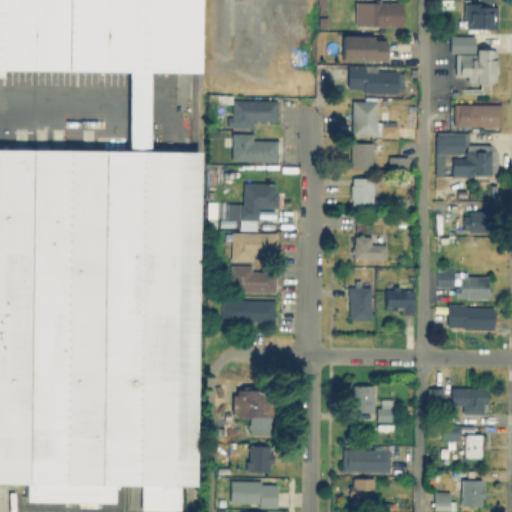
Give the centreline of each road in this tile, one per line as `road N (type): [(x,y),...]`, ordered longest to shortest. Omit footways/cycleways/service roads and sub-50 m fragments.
road 1 (residential): [(511,356),(232,352)]
road 2 (residential): [(308,477),(306,263)]
road 3 (residential): [(306,263),(308,104)]
